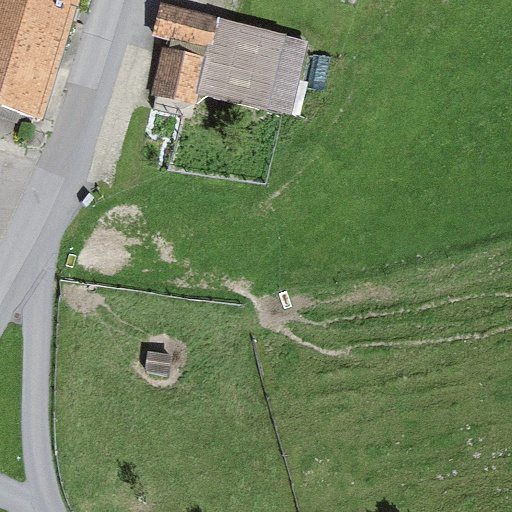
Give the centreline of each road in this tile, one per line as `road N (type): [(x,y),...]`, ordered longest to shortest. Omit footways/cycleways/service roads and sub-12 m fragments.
road 1 (unclassified): [(0,321),(45,238),(121,0)]
road 2 (track): [(43,511),(36,504),(45,238)]
